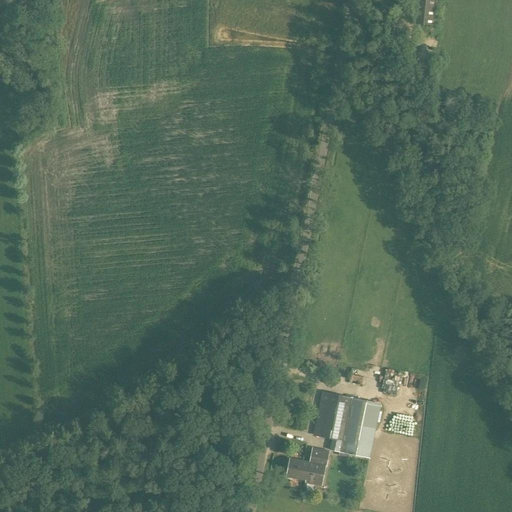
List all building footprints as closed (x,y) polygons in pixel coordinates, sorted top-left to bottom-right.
[(281,0),(264,0),(262,4),(284,13),(287,5),(281,2),(281,0)] [(417,0),(415,24),(434,26),(436,0),(417,0)] [(357,374),(354,382),(364,385),(366,377),(357,374)] [(330,450),(351,454),(370,458),(381,404),(361,400),(322,393),(313,436),(332,439),(330,450)] [(306,480),(305,482),(322,486),(326,467),(329,451),(312,447),(309,463),(290,459),(286,476),(306,480)]
